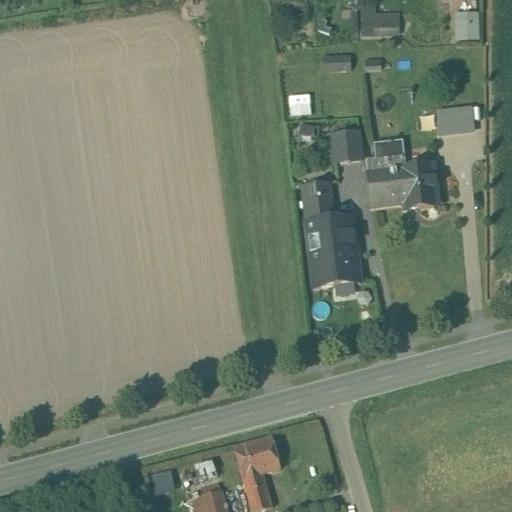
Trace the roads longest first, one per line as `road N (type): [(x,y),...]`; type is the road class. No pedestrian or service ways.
road 1 (primary): [(0,480),(330,392)]
road 2 (primary): [(330,392),(511,344)]
road 3 (unclassified): [(330,392),(362,511)]
